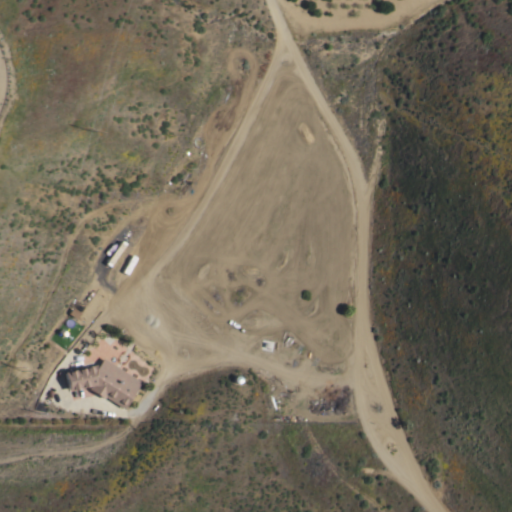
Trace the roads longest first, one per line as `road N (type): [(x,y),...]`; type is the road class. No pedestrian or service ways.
road 1 (track): [(281,36),(188,222),(138,280),(135,304),(210,363)]
road 2 (track): [(0,462),(106,445),(166,386),(231,352),(354,358)]
